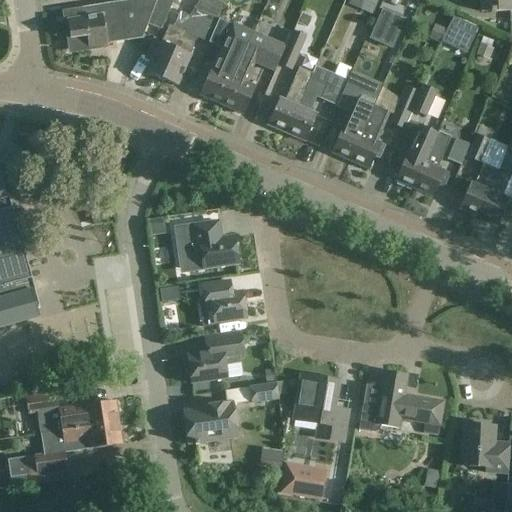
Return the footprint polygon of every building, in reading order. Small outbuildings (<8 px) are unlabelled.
[(147,23),(156,0),(130,0),(122,1),(65,10),(71,49),(141,39),(147,23)] [(156,0),(147,23),(161,29),(173,0),(156,0)] [(190,16),(162,80),(177,87),(191,56),(189,55),(197,37),(207,42),(215,22),(216,23),(217,20),(216,19),(224,0),(199,0),(189,16),(190,16)] [(348,0),(347,5),(372,14),(376,0),(348,0)] [(480,0),(481,11),(511,11),(511,0),(480,0)] [(370,38),(392,48),(404,20),(383,10),(370,38)] [(146,73),(162,80),(190,16),(189,16),(180,12),(174,27),(169,25),(161,43),(153,39),(146,56),(152,58),(146,73)] [(212,67),(200,95),(221,105),(250,38),(251,39),(254,32),(220,17),(209,42),(221,48),(213,67),(212,67)] [(452,17),(441,41),(466,53),(477,29),(452,17)] [(292,31),(285,46),(286,46),(278,64),(291,70),(306,37),(292,31)] [(250,38),(221,105),(243,114),(255,86),(245,82),(253,62),(275,72),(278,64),(286,46),(285,46),(254,32),(251,39),(250,38)] [(312,74),(286,133),(305,142),(317,114),(310,111),(316,97),(335,105),(346,80),(334,74),(315,67),(312,74)] [(267,125),(286,133),(312,74),(298,68),(284,100),(279,97),(267,125)] [(421,84),(418,91),(419,92),(410,111),(412,111),(426,118),(437,92),(421,84)] [(418,91),(405,85),(389,122),(404,129),(412,111),(410,111),(419,92),(418,91)] [(341,127),(330,153),(349,161),(372,106),(360,101),(354,98),(356,94),(343,88),(334,108),(348,114),(342,127),(341,127)] [(372,106),(349,161),(368,169),(373,157),(378,159),(384,145),(379,143),(380,142),(377,141),(385,121),(389,113),(374,106),(372,106)] [(394,181),(416,190),(440,134),(417,125),(405,155),(394,181)] [(475,135),(466,157),(481,163),(490,141),(491,140),(494,133),(478,127),(475,135)] [(440,134),(416,190),(433,198),(438,186),(442,188),(448,174),(437,169),(450,138),(440,134)] [(497,171),(477,217),(496,226),(501,215),(509,219),(511,211),(511,136),(507,148),(498,171),(497,171)] [(470,144),(456,139),(448,160),(461,165),(470,144)] [(463,198),(458,209),(477,217),(497,171),(498,171),(507,148),(491,140),(490,141),(481,163),(483,164),(475,185),(465,180),(458,195),(463,198)] [(0,328),(39,317),(37,309),(40,309),(39,305),(36,306),(32,294),(35,293),(21,243),(17,244),(15,234),(8,211),(12,210),(11,208),(8,198),(9,198),(8,195),(6,195),(2,184),(4,184),(7,181),(9,178),(9,175),(9,172),(7,168),(5,166),(2,164),(0,163),(0,328)] [(192,226),(182,227),(188,271),(203,269),(238,264),(234,237),(220,239),(218,222),(192,226)] [(204,299),(198,300),(202,328),(210,327),(214,326),(214,324),(246,319),(242,291),(225,294),(224,282),(202,285),(204,299)] [(160,303),(177,301),(176,288),(158,291),(160,303)] [(188,363),(184,365),(185,376),(190,377),(191,384),(227,379),(225,366),(241,364),(239,357),(245,356),(242,333),(232,335),(208,338),(210,348),(199,349),(200,354),(187,356),(188,363)] [(35,362),(15,367),(20,384),(39,378),(35,362)] [(275,383),(273,371),(264,372),(266,384),(275,383)] [(407,375),(383,371),(377,407),(362,404),(358,430),(371,432),(372,433),(374,432),(375,432),(377,431),(378,431),(379,430),(380,428),(380,427),(381,426),(398,428),(400,419),(424,423),(423,433),(438,435),(443,402),(404,395),(407,375)] [(335,383),(301,378),(294,418),(330,423),(328,438),(342,440),(346,413),(327,409),(328,399),(332,399),(335,383)] [(287,395),(285,383),(275,384),(277,396),(287,395)] [(277,401),(275,384),(266,386),(250,388),(252,404),(277,401)] [(55,432),(118,423),(115,401),(58,409),(56,392),(25,396),(27,416),(37,415),(40,434),(55,432)] [(226,404),(183,410),(188,444),(237,437),(233,405),(232,403),(226,404)] [(43,455),(26,457),(28,475),(67,470),(67,469),(65,453),(89,449),(121,445),(118,423),(55,432),(40,434),(43,455)] [(495,427),(463,424),(460,466),(485,468),(485,473),(506,474),(508,443),(494,442),(495,427)] [(282,468),(283,450),(260,449),(259,466),(282,468)] [(284,461),(277,493),(319,502),(326,470),(284,461)] [(492,483),(490,511),(504,511),(506,483),(492,483)]
